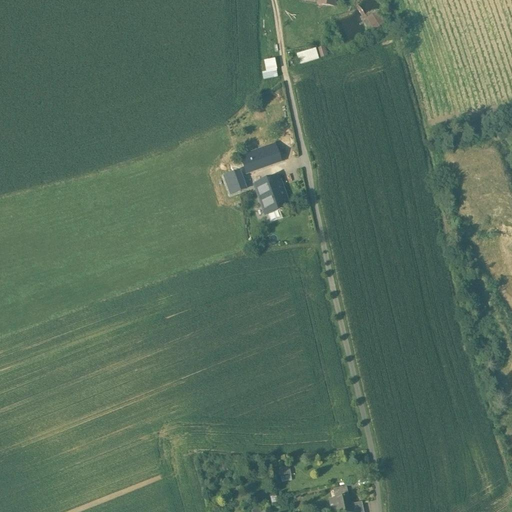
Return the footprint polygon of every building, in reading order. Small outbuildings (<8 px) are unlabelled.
[(369,18),(375,31),(388,24),(381,11),(369,18)] [(319,48),(322,58),(329,55),(326,46),(319,48)] [(318,48),(298,54),(302,65),(322,58),(318,48)] [(278,59),(267,61),(269,72),(264,72),(265,80),(281,77),(278,59)] [(274,148),(241,159),(246,174),(279,162),(274,148)] [(279,178),(255,186),(260,199),(283,191),(279,178)] [(283,191),(260,199),(265,215),(288,207),(283,191)] [(346,489),(334,492),(335,499),(348,496),(346,489)] [(348,496),(335,499),(337,511),(351,511),(350,506),(348,496)]
